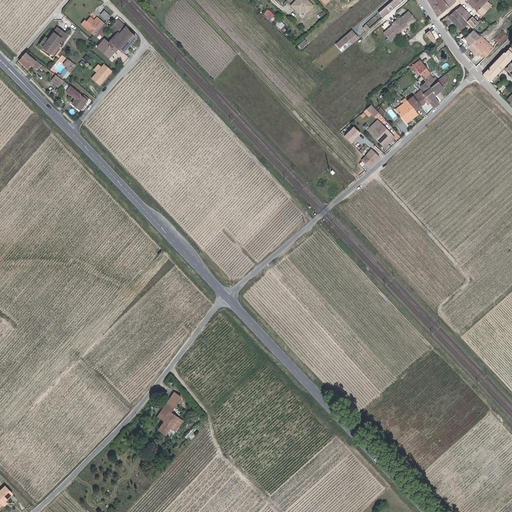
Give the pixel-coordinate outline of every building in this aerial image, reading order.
[(314,6),(308,0),(296,0),(291,6),(301,14),(304,10),(307,13),(314,6)] [(382,18),(398,4),(401,2),(399,0),(394,0),(378,13),(382,18)] [(428,0),(439,16),(443,13),(435,1),(436,0),(428,0)] [(443,13),(449,7),(443,0),(436,0),(435,1),(443,13)] [(479,11),(488,1),(489,0),(468,0),(468,1),(479,11)] [(493,5),(488,1),(479,11),(484,15),(493,5)] [(463,16),(467,12),(461,6),(457,10),(450,16),(462,30),(469,23),(463,16)] [(99,13),(105,19),(109,14),(102,9),(99,13)] [(270,19),(274,14),(269,9),(265,13),(270,19)] [(418,20),(411,11),(401,19),(400,18),(394,24),(395,24),(385,32),(392,41),(398,36),(418,20)] [(473,18),(467,12),(463,16),(469,23),(474,28),(478,24),(473,18)] [(102,22),(95,16),(92,20),(89,17),(85,21),(83,20),(80,23),(93,34),(102,22)] [(113,40),(126,25),(118,18),(112,25),(119,31),(112,38),(113,40)] [(106,25),(102,22),(93,34),(96,37),(106,25)] [(66,31),(57,25),(55,30),(63,36),(63,37),(65,39),(66,38),(63,34),(66,31)] [(111,40),(103,49),(111,56),(119,47),(118,46),(131,30),(126,25),(113,40),(112,38),(111,40)] [(63,36),(55,30),(50,37),(46,34),(40,42),(44,45),(43,46),(52,52),(59,42),(63,37),(63,36)] [(137,35),(131,30),(118,46),(119,47),(124,51),(137,35)] [(359,38),(352,30),(335,45),(339,50),(349,41),(352,44),(359,38)] [(471,47),(482,35),(480,33),(479,35),(474,30),(464,40),(466,43),(460,49),(464,54),(471,47)] [(511,36),(506,30),(496,38),(501,43),(501,44),(511,36)] [(437,42),(430,31),(427,34),(435,44),(437,42)] [(495,48),(482,35),(471,47),(477,54),(482,48),(490,56),(495,48)] [(98,45),(103,49),(111,40),(106,36),(98,45)] [(299,48),(306,42),(302,37),(294,43),(299,48)] [(62,44),(59,42),(52,52),(55,54),(62,44)] [(511,46),(506,52),(505,51),(488,68),(483,73),(490,80),(511,57),(511,46)] [(37,58),(27,51),(20,59),(28,68),(34,62),(37,58)] [(77,64),(70,57),(65,62),(69,66),(71,64),(75,67),(77,64)] [(439,82),(438,82),(436,79),(434,80),(420,62),(413,68),(414,69),(419,75),(417,77),(418,78),(420,76),(421,78),(427,85),(430,89),(439,82)] [(101,66),(98,64),(93,70),(96,72),(92,77),(100,85),(112,71),(104,63),(101,66)] [(56,74),(51,80),(59,87),(64,80),(56,74)] [(428,102),(434,97),(444,89),(442,87),(447,83),(443,77),(438,82),(439,82),(430,89),(427,85),(421,90),(424,94),(423,95),(428,102)] [(88,99),(72,85),(68,90),(77,97),(73,101),(81,108),(88,99)] [(428,102),(423,95),(420,92),(413,98),(421,108),(428,102)] [(440,104),(434,97),(428,102),(435,109),(440,104)] [(421,108),(413,98),(407,103),(415,112),(421,108)] [(415,112),(407,103),(396,112),(407,125),(417,115),(415,112)] [(373,118),(377,113),(375,111),(370,106),(366,110),(373,118)] [(379,132),(383,128),(376,121),(366,131),(376,141),(382,135),(379,132)] [(360,131),(353,125),(345,134),(351,140),(360,131)] [(391,137),(383,128),(379,132),(382,135),(376,141),(382,146),(391,137)] [(384,148),(393,139),(391,137),(382,146),(384,148)] [(379,159),(371,152),(366,158),(363,162),(369,168),(379,159)] [(182,396),(175,392),(162,411),(167,415),(166,416),(169,418),(167,421),(165,420),(160,427),(168,433),(172,427),(176,430),(183,420),(172,411),(182,396)] [(167,415),(162,411),(159,415),(165,420),(167,421),(169,418),(166,416),(167,415)] [(0,490),(0,502),(3,506),(4,505),(3,503),(5,500),(13,493),(5,485),(0,490)]
